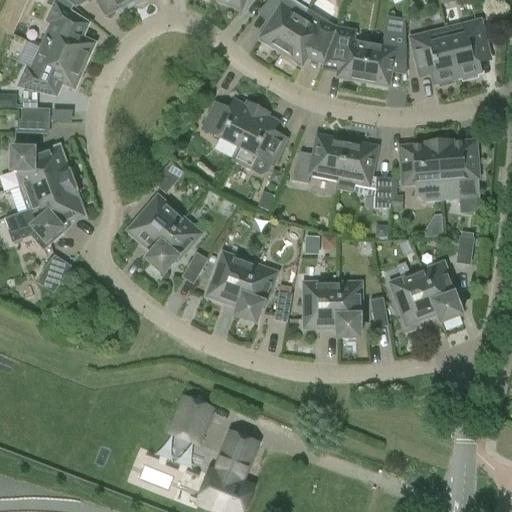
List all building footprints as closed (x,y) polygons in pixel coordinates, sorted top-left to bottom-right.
[(50,26),(40,48),(40,49),(85,69),(96,45),(77,37),(84,23),(68,16),(73,7),(64,0),(56,0),(46,24),(50,26)] [(95,0),(105,17),(116,12),(121,13),(133,7),(129,0),(64,0),(73,7),(74,8),(90,0),(95,0)] [(212,0),(241,13),(246,0),(212,0)] [(273,50),(274,48),(281,53),(307,12),(288,0),(287,0),(270,0),(261,10),(274,19),(259,43),(273,50)] [(287,59),(300,69),(315,44),(328,52),(337,30),(337,29),(326,25),(307,12),(281,53),(289,57),(287,59)] [(477,79),(476,76),(481,75),(475,48),(486,45),(481,22),(445,31),(457,81),(462,80),(463,83),(477,79)] [(337,30),(328,52),(342,55),(337,79),(363,84),(369,47),(353,44),(355,33),(337,30)] [(454,85),(453,82),(457,81),(445,31),(410,40),(415,63),(427,60),(434,87),(439,86),(439,89),(454,85)] [(396,43),(394,51),(369,47),(363,84),(388,88),(394,55),(406,57),(406,45),(396,43)] [(85,69),(40,49),(40,48),(36,46),(17,89),(51,97),(56,84),(75,92),(85,69)] [(4,112),(16,112),(16,99),(5,99),(4,112)] [(238,149),(257,110),(247,105),(245,108),(234,103),(230,111),(225,113),(214,108),(202,131),(238,149)] [(71,120),(71,110),(51,109),(50,120),(71,120)] [(48,123),(49,111),(23,110),(22,122),(48,123)] [(268,116),(257,110),(238,149),(231,162),(252,173),(258,160),(273,167),(285,143),(275,138),(273,132),(277,124),(267,119),(268,116)] [(48,135),(48,123),(22,122),(18,122),(18,134),(48,135)] [(317,138),(313,157),(300,154),(293,173),(291,183),(308,186),(310,176),(339,182),(337,192),(347,141),(335,138),(333,141),(317,138)] [(361,146),(360,143),(347,141),(337,192),(353,195),(375,199),(376,181),(371,180),(377,150),(361,146)] [(475,154),(462,155),(461,145),(451,146),(451,143),(437,144),(442,201),(477,198),(476,180),(477,180),(475,154)] [(404,186),(414,185),(415,197),(424,203),(442,201),(437,144),(423,145),(423,148),(413,149),(414,158),(402,159),(404,186)] [(23,188),(69,171),(67,166),(65,166),(59,149),(34,158),(34,152),(12,152),(12,173),(17,173),(23,188)] [(166,194),(183,175),(171,165),(155,185),(166,194)] [(31,211),(77,194),(79,193),(73,176),(71,177),(69,171),(23,188),(31,211)] [(283,175),(272,172),(269,182),(279,186),(283,175)] [(390,210),(391,198),(391,180),(376,180),(376,181),(375,199),(375,210),(390,210)] [(77,200),(79,200),(77,194),(31,211),(5,221),(8,231),(7,232),(9,237),(32,229),(46,246),(50,243),(52,246),(62,237),(59,234),(63,232),(59,227),(84,218),(77,200)] [(159,248),(183,220),(158,198),(128,233),(140,244),(142,242),(146,245),(144,247),(153,255),(159,248)] [(391,198),(390,210),(402,210),(402,198),(391,198)] [(183,220),(159,248),(153,255),(147,262),(163,276),(181,256),(183,258),(201,236),(183,220)] [(377,240),(387,239),(386,229),(377,229),(377,240)] [(319,237),(307,237),(306,253),(319,254),(319,237)] [(323,246),(328,250),(336,250),(336,237),(323,238),(323,246)] [(461,237),(457,264),(469,266),(473,239),(461,237)] [(239,309),(254,266),(222,255),(207,298),(223,304),(223,302),(228,303),(227,305),(239,309)] [(194,285),(207,263),(197,257),(184,279),(194,285)] [(55,259),(38,284),(54,294),(70,269),(55,259)] [(421,273),(438,316),(441,325),(461,317),(452,292),(454,291),(444,264),(421,273)] [(254,266),(239,309),(235,318),(255,326),(263,306),(265,307),(277,275),(254,266)] [(438,316),(421,273),(389,285),(394,298),(383,302),(386,319),(400,313),(406,328),(422,322),(421,320),(426,318),(426,320),(438,316)] [(337,331),(337,285),(303,285),(303,331),(320,331),(320,329),(325,329),(325,331),(337,331)] [(337,285),(337,331),(338,340),(359,340),(359,313),(361,313),(361,285),(337,285)] [(292,298),(290,298),(292,289),(281,287),(275,321),(287,323),(292,298)] [(388,327),(386,319),(383,302),(383,301),(371,303),(376,329),(388,327)] [(194,444),(208,410),(184,400),(170,435),(194,444)] [(241,484),(256,446),(231,436),(215,474),(211,472),(198,506),(213,511),(242,511),(252,489),(241,484)]
